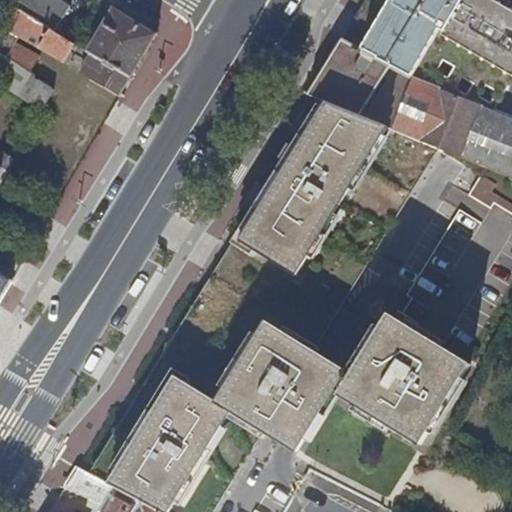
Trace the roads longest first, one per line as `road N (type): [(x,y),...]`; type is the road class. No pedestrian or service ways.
road 1 (primary): [(0,483),(288,0)]
road 2 (primary): [(232,22),(115,229),(2,396)]
